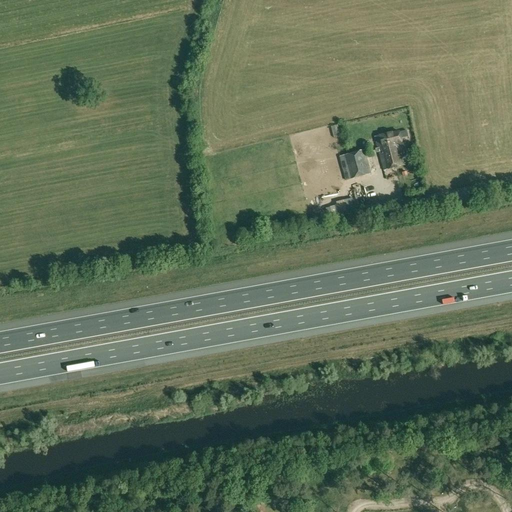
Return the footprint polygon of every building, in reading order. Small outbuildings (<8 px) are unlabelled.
[(399,132),(374,137),(383,171),(405,165),(401,153),(407,151),(405,143),(402,144),(401,138),(408,136),(406,130),(399,132)] [(371,174),(364,150),(343,156),(349,180),(371,174)] [(352,198),(336,202),(339,216),(356,212),(352,198)] [(487,433),(487,486),(489,487),(491,488),(494,490),(501,499),(511,492),(511,427),(487,432),(487,433)] [(487,433),(437,441),(444,499),(479,486),(482,486),(485,486),(487,486),(487,433)] [(437,441),(393,449),(401,505),(426,505),(427,505),(444,499),(437,441)] [(392,449),(338,459),(361,511),(366,507),(369,505),(372,505),(400,505),(392,449)] [(337,459),(300,465),(311,511),(359,511),(361,511),(337,459)] [(478,493),(454,502),(454,511),(501,511),(501,510),(500,508),(499,506),(489,494),(487,493),(485,492),(482,492),(478,493)] [(511,511),(511,492),(501,499),(502,500),(506,505),(507,507),(507,511),(511,511)] [(428,511),(404,511),(454,511),(454,502),(428,511)]
